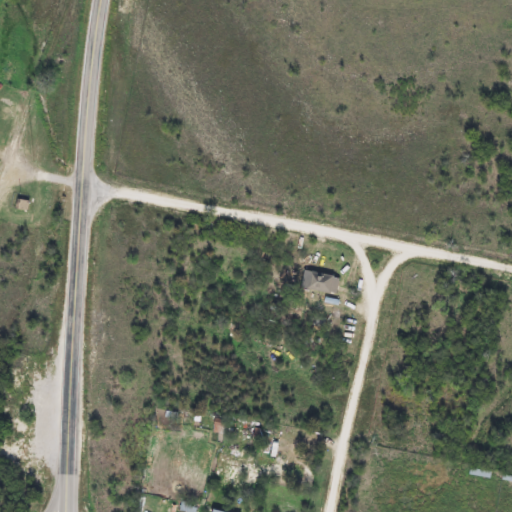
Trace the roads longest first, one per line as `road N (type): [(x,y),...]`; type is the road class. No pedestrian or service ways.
road 1 (secondary): [(67,511),(110,0)]
road 2 (residential): [(511,263),(267,223),(90,182)]
road 3 (residential): [(332,511),(376,290),(355,239)]
road 4 (residential): [(0,179),(70,0)]
